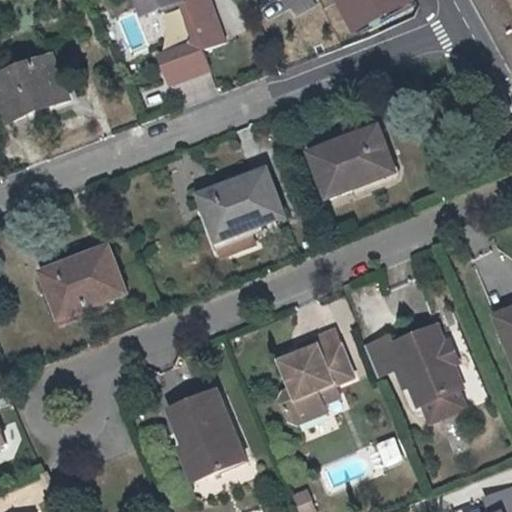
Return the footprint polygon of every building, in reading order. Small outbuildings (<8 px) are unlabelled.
[(197,0),(142,0),(150,20),(188,6),(198,2),(197,0)] [(197,0),(198,2),(188,6),(199,39),(196,44),(165,55),(177,88),(219,73),(214,51),(234,43),(218,0),(197,0)] [(347,0),(362,26),(412,0),(347,0)] [(511,0),(482,0),(511,53),(511,0)] [(0,79),(0,92),(11,122),(25,116),(29,126),(80,105),(65,67),(58,70),(53,58),(0,79)] [(388,149),(379,129),(312,156),(330,199),(390,176),(381,152),(388,149)] [(264,158),(233,169),(238,184),(198,198),(205,216),(209,214),(220,242),(286,217),(264,158)] [(37,278),(44,295),(50,292),(61,319),(127,295),(110,249),(37,278)] [(511,312),(497,318),(511,356),(511,312)] [(438,329),(397,345),(396,346),(404,367),(412,388),(420,408),(425,407),(431,425),(466,412),(459,394),(463,392),(454,369),(446,348),(438,329)] [(307,362),(286,371),(295,392),(287,395),(283,403),(291,422),(299,426),(329,414),(325,404),(340,398),(336,387),(355,379),(336,332),(300,347),(304,355),(307,362)] [(404,391),(412,388),(404,367),(396,346),(397,345),(394,339),(366,349),(369,356),(377,377),(396,370),(404,391)] [(452,345),(446,348),(454,369),(460,366),(452,345)] [(283,364),(286,371),(307,362),(304,355),(283,364)] [(202,460),(211,481),(250,465),(220,394),(173,414),(190,455),(194,464),(202,460)] [(1,406),(0,406),(0,453),(16,447),(1,406)] [(379,444),(388,468),(407,461),(399,437),(379,444)] [(194,464),(190,455),(184,457),(196,487),(211,481),(202,460),(194,464)] [(301,511),(317,511),(311,497),(310,494),(296,500),(301,511)]
